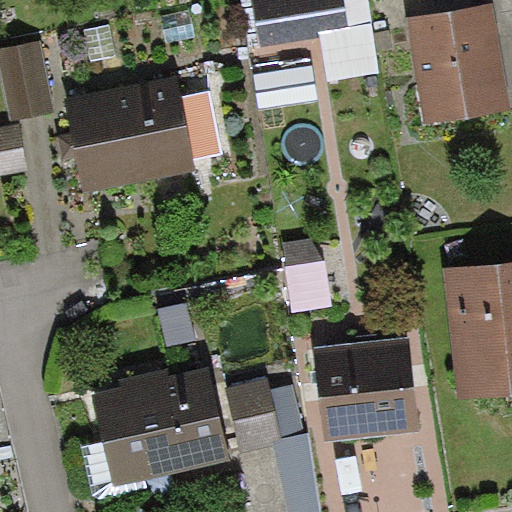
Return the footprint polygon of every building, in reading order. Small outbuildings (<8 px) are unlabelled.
[(362,0),(246,0),(255,50),(367,30),(362,0)] [(490,5),(405,20),(426,134),(510,120),(490,5)] [(185,13),(152,20),(158,51),(192,44),(185,13)] [(36,44),(0,51),(0,77),(10,121),(51,111),(36,44)] [(179,84),(66,104),(83,197),(196,178),(179,84)] [(15,135),(0,137),(0,182),(22,179),(15,135)] [(327,266),(282,273),(289,319),(334,312),(327,266)] [(511,270),(442,277),(455,408),(511,401),(511,270)] [(412,353),(313,363),(322,447),(421,436),(412,353)] [(203,372),(90,399),(112,494),(226,467),(203,372)] [(278,380),(224,394),(240,455),(280,445),(270,408),(285,404),(278,380)]
